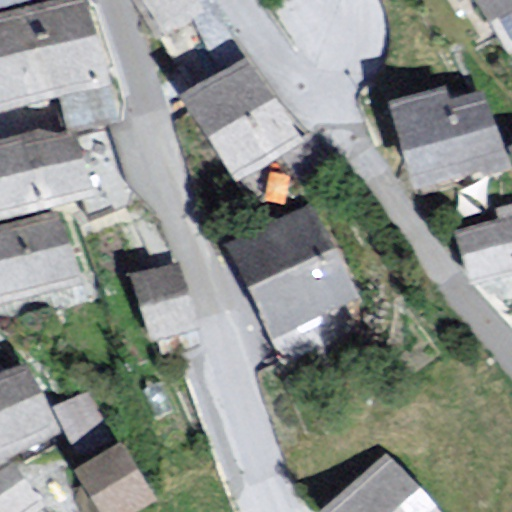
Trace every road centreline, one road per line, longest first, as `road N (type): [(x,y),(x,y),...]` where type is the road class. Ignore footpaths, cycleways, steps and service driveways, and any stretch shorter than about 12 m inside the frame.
road 1 (residential): [(287,511),(175,222),(105,0)]
road 2 (track): [(511,356),(467,312),(372,174)]
road 3 (residential): [(314,101),(226,0)]
